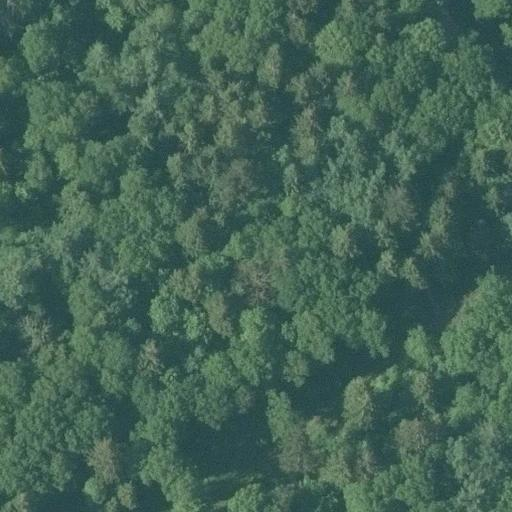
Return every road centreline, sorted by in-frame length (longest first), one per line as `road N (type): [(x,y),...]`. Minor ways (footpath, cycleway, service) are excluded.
road 1 (track): [(201,511),(511,271)]
road 2 (track): [(429,0),(511,107)]
